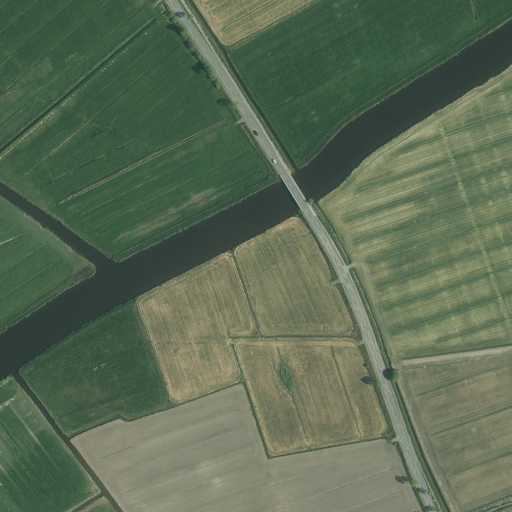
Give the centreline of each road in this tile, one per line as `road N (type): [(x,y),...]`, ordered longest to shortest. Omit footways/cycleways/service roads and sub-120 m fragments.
road 1 (tertiary): [(283,173),(339,264),(434,511)]
road 2 (tertiary): [(283,173),(171,0)]
